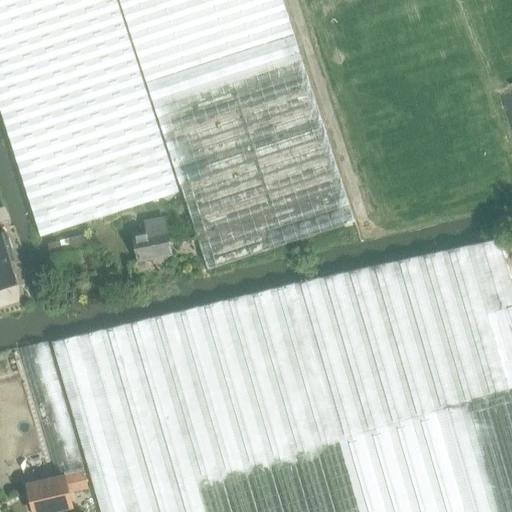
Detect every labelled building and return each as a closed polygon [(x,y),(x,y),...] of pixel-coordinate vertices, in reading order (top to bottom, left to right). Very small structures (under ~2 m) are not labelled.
[(0,0),(0,112),(38,236),(176,191),(113,0),(117,0),(206,272),(353,223),(301,66),(279,0),(0,0)] [(511,0),(298,0),(376,235),(511,189),(511,165),(487,90),(511,82),(511,0)] [(6,207),(0,208),(0,221),(9,219),(6,207)] [(144,233),(132,236),(137,260),(169,253),(164,229),(165,217),(144,221),(144,233)] [(0,234),(0,286),(13,282),(7,262),(12,261),(4,233),(0,234)] [(87,262),(81,239),(48,248),(53,271),(87,262)] [(294,287),(51,343),(49,344),(90,470),(87,471),(98,511),(511,511),(511,283),(499,239),(294,287)] [(17,350),(53,478),(85,471),(87,471),(90,470),(49,344),(51,343),(50,342),(17,350)] [(85,471),(53,478),(28,484),(34,511),(39,511),(72,505),(69,490),(88,486),(85,471)]
